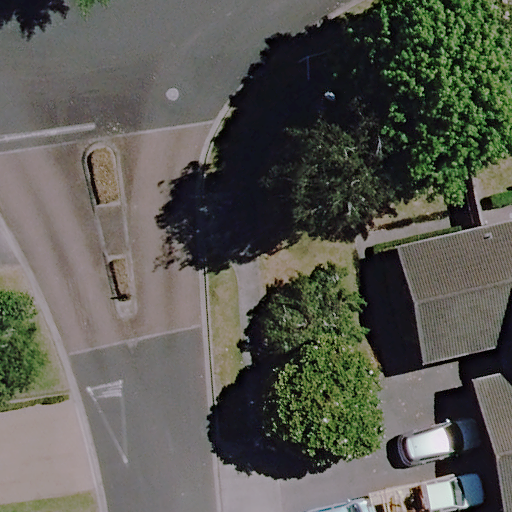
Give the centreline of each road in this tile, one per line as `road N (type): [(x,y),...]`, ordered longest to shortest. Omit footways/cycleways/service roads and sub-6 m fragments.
road 1 (residential): [(153,511),(115,76)]
road 2 (residential): [(237,0),(211,30),(166,60),(115,76)]
